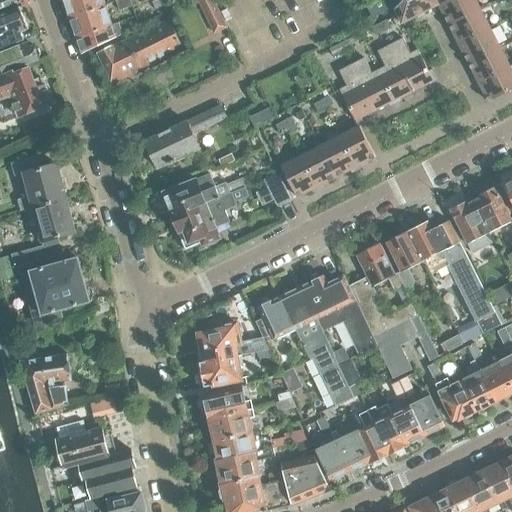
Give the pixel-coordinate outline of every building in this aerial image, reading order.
[(0,0),(0,9),(17,3),(15,0),(0,0)] [(64,0),(71,18),(105,5),(102,0),(64,0)] [(131,0),(121,0),(118,2),(121,11),(133,6),(131,0)] [(158,0),(153,2),(156,10),(164,7),(161,0),(158,0)] [(199,0),(215,33),(227,28),(214,0),(199,0)] [(375,0),(367,4),(373,17),(374,19),(397,7),(392,0),(375,0)] [(403,24),(437,6),(449,0),(405,0),(396,9),(403,24)] [(441,8),(450,25),(481,9),(476,0),(449,0),(437,6),(439,9),(441,8)] [(71,18),(77,38),(112,26),(105,5),(71,18)] [(0,49),(25,40),(22,32),(29,29),(21,7),(0,14),(0,49)] [(457,44),(458,45),(491,28),(481,9),(450,25),(459,43),(457,44)] [(98,53),(113,84),(185,49),(170,20),(113,47),(112,45),(98,53)] [(389,20),(381,24),(385,32),(392,28),(389,20)] [(117,24),(78,38),(83,54),(121,34),(117,24)] [(385,32),(381,24),(373,28),(377,36),(385,32)] [(461,46),(470,63),(501,47),(491,28),(458,45),(458,47),(461,46)] [(404,39),(391,45),(414,91),(434,81),(431,74),(434,73),(433,70),(430,72),(418,50),(411,54),(404,39)] [(350,40),(340,45),(344,53),(354,48),(350,40)] [(0,76),(29,65),(40,61),(39,59),(41,54),(42,54),(40,49),(39,49),(34,47),(34,45),(30,47),(28,42),(0,53),(0,76)] [(344,53),(340,45),(331,50),(335,58),(344,53)] [(386,66),(379,70),(397,103),(399,102),(397,100),(414,91),(391,45),(385,48),(379,51),(386,66)] [(476,83),(477,84),(511,66),(501,47),(470,63),(479,81),(476,83)] [(366,58),(351,66),(375,112),(394,102),(395,104),(397,103),(379,70),(373,73),(366,58)] [(29,65),(0,76),(0,100),(12,96),(13,99),(12,99),(12,100),(11,106),(14,113),(19,116),(19,117),(54,104),(47,86),(45,86),(42,77),(35,80),(29,65)] [(375,112),(351,66),(347,68),(340,71),(348,86),(341,90),(358,123),(360,122),(358,120),(375,112)] [(511,68),(511,66),(477,84),(478,85),(480,84),(490,103),(511,91),(511,68)] [(330,96),(323,100),(327,108),(335,104),(330,96)] [(327,108),(323,100),(315,104),(319,112),(327,108)] [(160,135),(146,142),(159,169),(170,164),(171,166),(186,159),(185,157),(201,150),(194,135),(227,119),(221,107),(171,130),(169,125),(158,130),(160,135)] [(273,119),(268,108),(249,118),(254,128),(273,119)] [(303,111),(296,114),(301,121),(307,118),(303,111)] [(292,117),(285,121),(289,129),(297,125),(292,117)] [(289,129),(285,121),(277,125),(282,133),(289,129)] [(360,127),(341,137),(358,171),(359,170),(358,167),(376,158),(360,127)] [(341,137),(321,147),(337,178),(355,169),(356,171),(358,171),(341,137)] [(321,147),(302,156),(319,191),(321,190),(320,187),(337,178),(321,147)] [(22,211),(34,208),(67,199),(57,164),(44,168),(41,156),(17,162),(12,164),(15,177),(24,174),(30,197),(19,200),(22,211)] [(319,191),(302,156),(282,166),(298,198),(316,189),(317,192),(319,191)] [(270,187),(261,192),(265,201),(274,196),(280,207),(292,200),(279,173),(266,180),(270,187)] [(170,207),(173,214),(189,208),(190,210),(247,187),(246,186),(255,183),(252,175),(242,179),(227,185),(226,183),(216,187),(211,174),(197,180),(197,179),(164,192),(165,194),(164,198),(167,206),(170,207)] [(189,208),(173,214),(182,235),(180,239),(183,246),(187,247),(188,249),(202,244),(204,247),(207,245),(211,247),(218,244),(219,240),(222,239),(217,227),(230,222),(226,211),(237,206),(236,202),(250,196),(247,187),(190,210),(189,208)] [(483,196),(475,200),(492,233),(511,222),(511,218),(497,189),(495,190),(491,189),(485,193),(483,196)] [(16,267),(39,261),(62,255),(58,243),(60,243),(58,238),(76,233),(67,199),(34,208),(44,247),(12,255),(16,267)] [(497,242),(492,233),(475,200),(465,205),(461,204),(456,206),(455,210),(452,211),(473,253),(497,242)] [(417,229),(409,233),(423,262),(424,262),(425,262),(428,260),(432,268),(439,270),(450,264),(486,333),(503,324),(450,221),(433,230),(429,223),(427,224),(423,223),(418,226),(417,229)] [(403,272),(399,273),(405,285),(407,290),(414,287),(416,281),(410,269),(423,262),(409,233),(400,238),(396,237),(391,239),(390,242),(388,244),(403,272)] [(359,257),(368,276),(374,287),(391,278),(397,289),(405,285),(399,273),(396,275),(381,245),(359,257)] [(62,255),(39,261),(40,267),(31,270),(31,271),(22,274),(36,327),(63,318),(61,310),(92,301),(92,299),(94,294),(92,288),(88,285),(79,258),(64,262),(62,255)] [(10,256),(0,258),(0,265),(1,270),(13,267),(10,256)] [(1,271),(4,280),(16,276),(13,267),(1,271)] [(312,281),(303,286),(325,331),(344,322),(360,355),(379,346),(380,345),(376,336),(350,285),(345,274),(328,283),(324,276),(322,277),(318,276),(313,278),(312,281)] [(368,276),(350,285),(376,336),(395,327),(388,314),(387,314),(374,287),(368,276)] [(281,296),(297,329),(312,360),(315,358),(337,406),(355,397),(336,357),(325,331),(303,286),(294,290),(290,289),(285,291),(284,294),(281,296)] [(498,290),(491,294),(497,306),(504,302),(498,290)] [(277,340),(297,329),(281,296),(273,300),(268,299),(264,301),(262,305),(260,306),(265,317),(258,321),(266,338),(274,334),(277,340)] [(117,307),(116,298),(100,304),(103,313),(117,307)] [(395,327),(419,315),(413,302),(388,314),(395,327)] [(102,315),(99,307),(92,310),(95,317),(102,315)] [(395,327),(376,336),(380,345),(379,346),(394,379),(414,370),(402,346),(419,337),(431,361),(440,357),(425,327),(419,315),(395,327)] [(199,354),(200,362),(238,355),(236,346),(242,345),(238,323),(222,326),(223,329),(199,333),(203,353),(199,354)] [(465,326),(458,330),(464,343),(471,339),(465,326)] [(506,328),(498,331),(504,342),(511,339),(506,328)] [(445,342),(450,352),(464,345),(459,335),(445,342)] [(254,345),(257,352),(270,349),(267,342),(254,345)] [(469,347),(476,361),(497,401),(504,398),(506,399),(511,396),(511,393),(511,387),(499,362),(487,368),(483,361),(486,359),(477,342),(469,347)] [(511,352),(511,355),(499,362),(511,387),(511,346),(510,348),(511,352)] [(270,349),(257,352),(261,361),(274,358),(270,349)] [(68,405),(65,381),(72,380),(69,354),(22,361),(37,413),(68,405)] [(238,355),(200,362),(202,373),(199,374),(201,384),(204,383),(204,386),(242,379),(240,365),(244,364),(242,354),(238,355)] [(341,365),(345,374),(358,368),(353,359),(341,365)] [(471,376),(463,380),(478,411),(482,409),(484,410),(490,407),(491,404),(497,401),(476,361),(471,363),(473,367),(468,369),(471,376)] [(429,367),(435,379),(443,374),(437,362),(429,367)] [(284,373),(291,390),(305,383),(300,371),(293,375),(290,370),(284,373)] [(408,377),(401,380),(406,391),(409,397),(427,434),(433,431),(436,432),(442,430),(443,427),(446,425),(432,395),(416,402),(413,395),(416,393),(414,388),(408,377)] [(478,411),(463,380),(452,385),(449,379),(438,384),(455,419),(459,417),(460,419),(465,417),(468,418),(474,415),(475,412),(478,411)] [(408,407),(393,413),(408,444),(408,443),(410,442),(413,443),(419,441),(420,437),(427,434),(409,397),(406,391),(401,380),(393,384),(392,384),(400,401),(404,399),(408,407)] [(358,385),(351,388),(355,397),(362,394),(358,385)] [(208,408),(210,419),(254,409),(252,400),(247,401),(243,386),(205,395),(206,398),(204,401),(206,406),(208,408)] [(366,406),(361,395),(354,398),(358,409),(366,406)] [(277,403),(280,412),(298,408),(294,399),(277,403)] [(376,407),(369,411),(389,454),(396,450),(400,451),(405,449),(406,446),(408,445),(408,444),(393,413),(389,404),(377,410),(376,407)] [(210,429),(213,441),(265,429),(266,429),(262,416),(259,415),(255,416),(254,409),(210,419),(212,428),(210,429)] [(366,426),(355,431),(370,462),(373,461),(376,462),(382,460),(383,456),(389,454),(369,411),(361,414),(366,426)] [(333,413),(325,417),(331,428),(338,424),(333,413)] [(331,428),(325,417),(318,420),(323,431),(331,428)] [(50,459),(53,470),(80,463),(101,458),(99,450),(109,447),(103,428),(58,439),(62,456),(50,459)] [(218,460),(218,461),(237,457),(238,460),(249,458),(248,454),(285,446),(284,445),(308,440),(304,430),(286,434),(287,437),(272,440),(272,437),(274,437),(273,429),(265,431),(265,429),(213,441),(216,453),(219,453),(220,459),(218,460)] [(337,431),(333,433),(351,470),(358,467),(361,468),(366,465),(367,463),(369,461),(370,462),(355,431),(341,438),(337,431)] [(351,470),(333,433),(328,435),(332,442),(317,449),(331,479),(334,478),(337,479),(342,477),(343,474),(351,470)] [(224,482),(224,484),(260,476),(260,475),(261,475),(258,460),(276,456),(276,455),(286,453),(285,446),(248,454),(249,458),(238,460),(237,457),(218,461),(220,471),(218,472),(221,483),(224,482)] [(132,450),(110,456),(101,458),(80,463),(81,464),(85,481),(88,480),(133,468),(137,467),(132,450)] [(282,463),(284,470),(293,506),(331,490),(315,455),(282,463)] [(511,459),(502,464),(511,483),(511,459)] [(511,483),(502,464),(484,473),(499,502),(509,497),(511,502),(511,483)] [(138,487),(133,468),(88,480),(93,499),(100,497),(138,487)] [(224,484),(222,484),(223,489),(221,490),(221,491),(222,490),(227,511),(267,511),(269,511),(293,506),(284,470),(269,473),(271,482),(262,484),(260,476),(224,484)] [(484,473),(466,482),(481,511),(490,511),(488,507),(499,502),(484,473)] [(459,483),(447,488),(458,511),(481,511),(466,482),(460,485),(459,483)] [(101,508),(102,511),(146,511),(147,511),(147,509),(146,503),(144,500),(141,487),(123,491),(123,492),(124,496),(122,496),(122,495),(100,501),(99,499),(100,499),(100,497),(93,499),(87,500),(89,511),(101,508)] [(439,495),(430,499),(436,511),(458,511),(447,488),(438,492),(439,495)] [(123,492),(100,497),(100,499),(99,499),(100,501),(122,495),(122,496),(124,496),(123,492)] [(436,511),(430,499),(413,508),(414,511),(436,511)]
